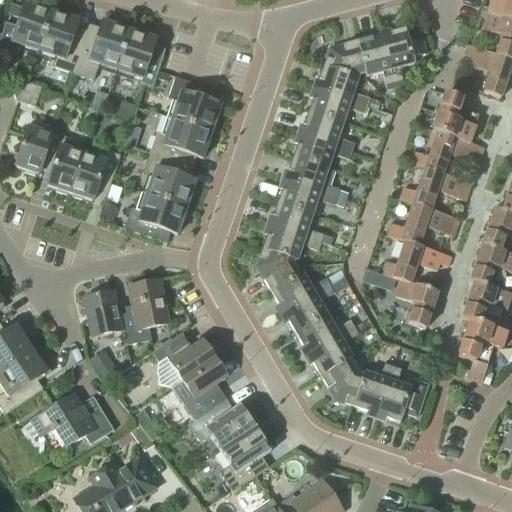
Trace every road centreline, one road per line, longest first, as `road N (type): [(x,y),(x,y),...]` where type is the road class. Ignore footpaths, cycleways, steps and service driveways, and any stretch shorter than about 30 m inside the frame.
road 1 (residential): [(380,457),(304,420),(209,268)]
road 2 (residential): [(209,268),(281,22)]
road 3 (residential): [(44,290),(94,270),(158,261),(209,268)]
road 4 (residential): [(281,22),(218,24),(123,0)]
